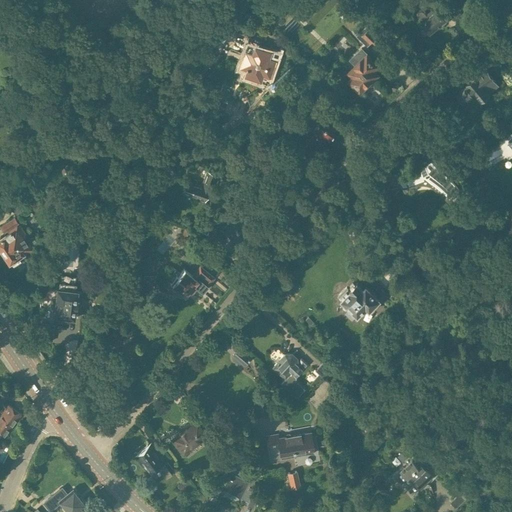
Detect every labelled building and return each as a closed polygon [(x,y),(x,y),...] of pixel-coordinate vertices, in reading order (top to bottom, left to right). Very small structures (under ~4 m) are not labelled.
[(448,12),(440,3),(428,13),(425,10),(424,9),(422,8),(420,9),(418,10),(417,12),(417,14),(418,16),(422,22),(430,33),(446,20),(443,16),(448,12)] [(365,25),(355,35),(366,46),(376,36),(365,25)] [(269,53),(269,52),(248,43),(239,67),(245,69),(243,76),(258,81),(258,80),(263,82),(265,77),(267,77),(273,61),(272,60),(274,55),(269,53)] [(360,60),(345,76),(360,91),(365,86),(367,88),(374,80),(372,78),(377,73),(373,69),(377,64),(367,54),(361,49),(355,55),(360,60)] [(474,76),(465,83),(466,84),(457,91),(458,92),(457,94),(461,99),(463,99),(464,100),(465,99),(470,105),(478,99),(479,100),(487,93),(487,92),(496,84),(491,78),(492,78),(485,69),(475,77),(474,76)] [(317,129),(314,132),(321,138),(323,135),(330,140),(339,129),(324,117),(314,127),(317,129)] [(182,147),(179,153),(186,156),(189,149),(182,147)] [(450,192),(449,194),(454,199),(458,195),(458,191),(456,189),(458,187),(434,158),(433,158),(432,157),(431,157),(430,158),(400,172),(399,172),(399,173),(400,177),(401,183),(402,184),(403,185),(408,185),(407,182),(408,181),(409,184),(424,178),(424,177),(425,176),(431,182),(447,193),(449,191),(450,192)] [(41,168),(38,164),(32,168),(36,172),(41,168)] [(204,206),(205,202),(210,190),(211,190),(214,182),(217,172),(208,169),(204,178),(201,186),(186,180),(181,192),(197,198),(196,199),(197,199),(195,203),(204,206)] [(0,219),(10,213),(4,203),(3,204),(0,199),(0,219)] [(23,202),(12,210),(15,215),(27,208),(23,202)] [(223,232),(232,239),(240,246),(258,224),(250,218),(241,210),(223,232)] [(18,222),(14,216),(0,225),(4,232),(18,222)] [(20,224),(0,237),(0,247),(9,261),(10,261),(13,265),(20,260),(17,256),(30,247),(30,246),(36,242),(32,236),(26,240),(22,235),(26,233),(20,224)] [(490,226),(481,234),(486,240),(495,232),(490,226)] [(193,285),(202,292),(215,278),(200,265),(192,274),(184,267),(180,273),(175,269),(166,279),(185,295),(193,285)] [(435,290),(445,280),(437,271),(426,281),(435,290)] [(55,307),(54,316),(74,318),(75,309),(76,309),(77,300),(76,299),(77,291),(75,290),(77,277),(61,275),(59,289),(57,288),(56,298),(52,297),(51,299),(50,301),(50,303),(50,304),(51,306),(55,307)] [(348,286),(339,295),(342,298),(341,299),(350,307),(347,309),(356,318),(358,315),(359,315),(367,306),(371,310),(382,298),(371,288),(368,291),(358,282),(351,289),(348,286)] [(425,300),(421,296),(415,301),(420,305),(425,300)] [(40,339),(52,341),(54,324),(42,323),(40,339)] [(237,349),(232,354),(244,364),(249,359),(237,349)] [(273,365),(285,376),(292,369),(296,373),(301,368),(297,364),(297,357),(292,352),(285,353),(273,365)] [(362,360),(356,353),(351,358),(357,365),(362,360)] [(322,378),(337,372),(323,359),(313,369),(322,378)] [(9,404),(0,415),(0,432),(5,436),(22,414),(9,404)] [(198,419),(173,437),(185,452),(210,434),(198,419)] [(311,432),(300,434),(278,437),(277,433),(266,435),(270,455),(280,453),(281,458),(315,452),(311,432)] [(156,451),(154,453),(148,445),(135,455),(141,463),(143,461),(151,472),(157,468),(158,470),(159,469),(166,478),(175,472),(168,462),(165,464),(156,451)] [(227,445),(221,449),(230,459),(235,455),(227,445)] [(430,446),(422,453),(426,457),(433,450),(430,446)] [(425,484),(425,483),(434,474),(427,466),(426,467),(422,463),(420,465),(413,458),(394,476),(401,483),(404,480),(409,485),(414,480),(421,488),(425,484)] [(290,488),(300,486),(297,471),(287,474),(290,488)] [(231,472),(223,487),(249,501),(247,504),(253,507),(259,495),(253,492),(255,487),(254,478),(246,474),(243,479),(231,472)] [(185,497),(196,489),(187,477),(177,485),(185,497)] [(61,487),(43,502),(51,510),(61,502),(69,511),(73,511),(75,511),(76,511),(81,508),(80,506),(84,504),(77,495),(78,494),(74,490),(73,490),(72,489),(67,494),(61,487)] [(450,501),(456,508),(465,499),(459,493),(450,501)] [(313,500),(314,507),(323,506),(322,499),(313,500)]
